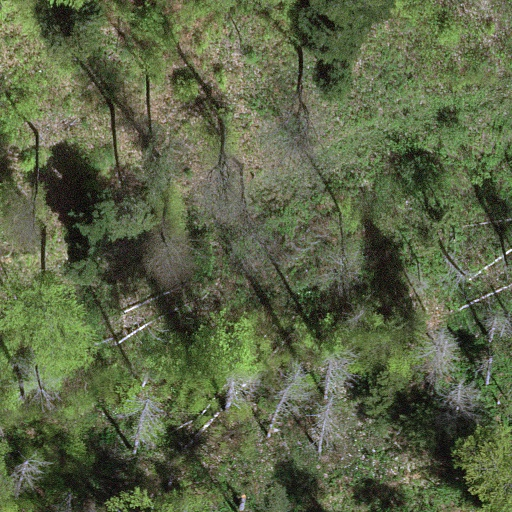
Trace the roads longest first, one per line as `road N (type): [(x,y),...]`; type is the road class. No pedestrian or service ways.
road 1 (track): [(0,301),(181,238),(401,126),(511,92)]
road 2 (track): [(346,511),(511,467)]
